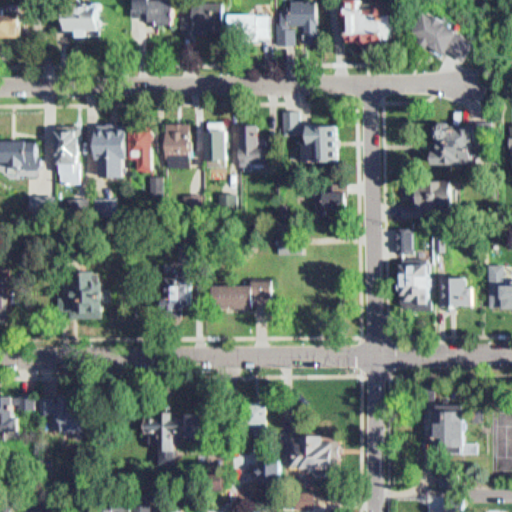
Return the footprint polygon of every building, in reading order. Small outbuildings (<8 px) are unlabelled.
[(141,0),(141,21),(162,22),(162,27),(185,28),(185,0),(141,0)] [(289,46),(289,11),(302,11),(302,0),(334,0),(334,44),(317,44),(317,28),(311,28),(311,46),(289,46)] [(188,15),(188,36),(202,36),(202,33),(230,33),(230,4),(199,5),(199,15),(188,15)] [(76,28),(77,5),(112,6),(111,29),(76,28)] [(353,10),(353,23),(361,23),(360,40),(404,41),(404,13),(397,13),(397,6),(360,6),(360,10),(353,10)] [(452,12),(457,16),(460,12),(472,19),(470,22),(485,32),(484,34),(499,44),(488,62),(471,51),(464,54),(436,36),(452,12)] [(0,14),(0,36),(28,37),(28,14),(0,14)] [(238,16),(238,35),(247,35),(247,16),(238,16)] [(291,112),(291,135),(309,135),(308,112),(291,112)] [(213,122),(213,130),(210,130),(210,157),(232,158),(232,130),(222,130),(222,122),(213,122)] [(173,123),(172,165),(196,166),(197,123),(173,123)] [(247,125),(247,164),(277,164),(277,148),(270,148),(271,125),(247,125)] [(318,127),(318,142),(315,142),(315,160),(350,160),(350,127),(318,127)] [(461,127),(460,151),(452,151),(452,165),(503,165),(503,127),(461,127)] [(106,129),(106,177),(132,177),(132,160),(145,160),(145,172),(163,172),(163,129),(106,129)] [(62,131),(62,164),(65,164),(65,182),(87,182),(86,154),(89,154),(88,131),(62,131)] [(4,141),(4,147),(0,147),(0,159),(6,159),(6,173),(41,174),(41,142),(4,141)] [(414,206),(414,218),(454,218),(454,212),(470,212),(470,181),(425,181),(425,206),(414,206)] [(331,192),(331,210),(358,210),(358,192),(331,192)] [(33,195),(34,211),(57,210),(56,195),(33,195)] [(405,229),(405,253),(410,253),(410,263),(422,263),(423,254),(425,254),(425,229),(405,229)] [(287,237),(287,253),(309,253),(308,237),(287,237)] [(207,246),(208,308),(178,309),(177,247),(207,246)] [(478,278),(438,279),(438,268),(417,268),(418,305),(445,305),(445,296),(448,296),(448,305),(478,305),(478,278)] [(81,270),(81,292),(86,292),(86,317),(112,317),(112,312),(116,312),(116,270),(81,270)] [(0,276),(19,276),(20,318),(0,318),(0,276)] [(282,280),(262,280),(262,285),(233,285),(234,310),(267,310),(267,305),(282,305),(282,280)] [(511,281),(496,281),(496,308),(511,307),(511,281)] [(25,394),(25,409),(44,409),(44,394),(25,394)] [(0,396),(21,396),(21,421),(0,421),(0,396)] [(56,396),(56,437),(100,437),(100,413),(81,414),(81,396),(56,396)] [(447,405),(447,454),(479,454),(478,405),(447,405)] [(286,482),(252,482),(252,407),(274,407),(274,446),(286,446),(286,482)] [(144,414),(189,413),(189,416),(218,416),(218,445),(196,446),(197,472),(167,473),(167,443),(144,443),(144,414)] [(292,435),(292,466),(352,467),(352,441),(338,441),(338,435),(292,435)] [(313,491),(313,509),(329,509),(329,491),(313,491)] [(38,511),(37,499),(61,499),(61,511),(38,511)]
